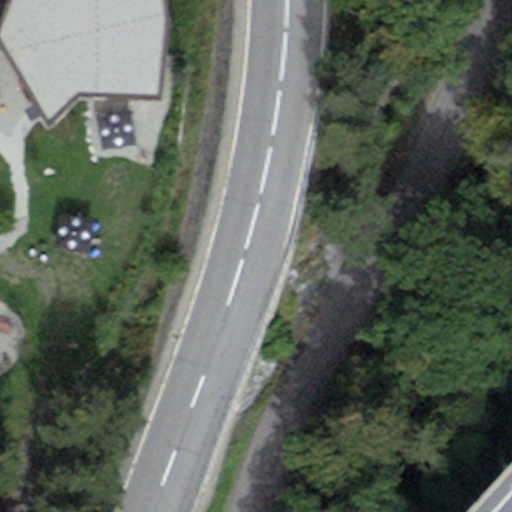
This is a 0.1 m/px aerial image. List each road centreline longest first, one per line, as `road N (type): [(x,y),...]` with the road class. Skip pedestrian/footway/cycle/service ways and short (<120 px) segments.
road 1 (track): [(502,0),(302,376),(251,511)]
road 2 (primary): [(154,511),(235,288),(270,144),(286,0)]
